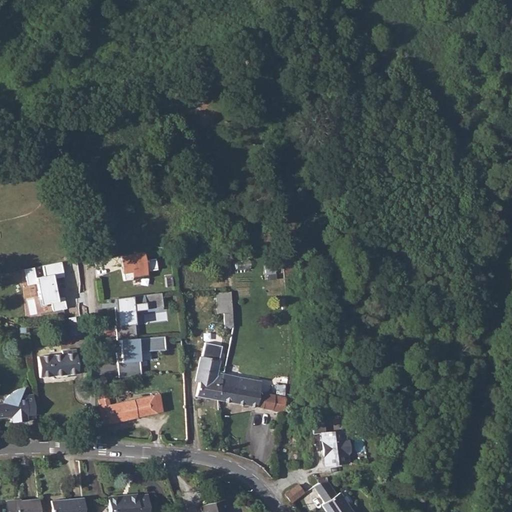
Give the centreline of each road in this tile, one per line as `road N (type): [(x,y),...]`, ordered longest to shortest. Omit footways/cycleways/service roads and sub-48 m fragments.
road 1 (unclassified): [(93,449),(213,464),(259,488),(279,511)]
road 2 (residential): [(83,311),(93,449)]
road 3 (unknown): [(185,330),(195,404),(189,457)]
